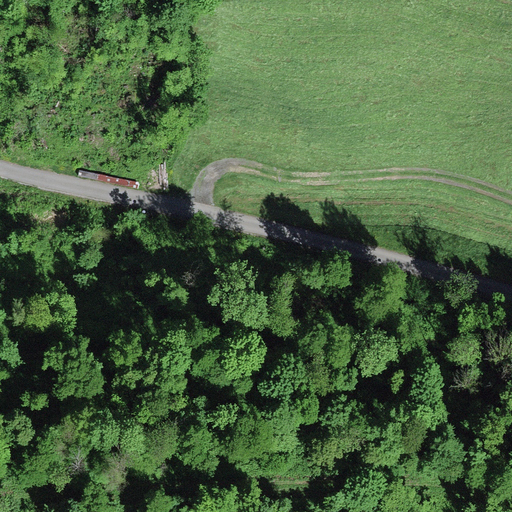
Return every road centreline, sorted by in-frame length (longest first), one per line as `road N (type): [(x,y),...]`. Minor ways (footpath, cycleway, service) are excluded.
road 1 (unclassified): [(511,295),(0,168)]
road 2 (track): [(511,197),(422,173),(316,179),(233,167),(206,182),(191,212)]
